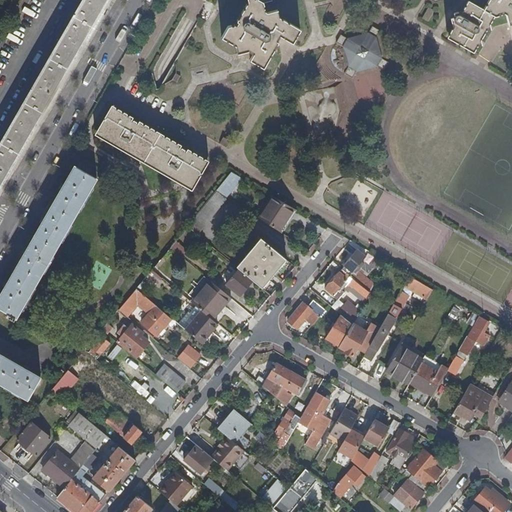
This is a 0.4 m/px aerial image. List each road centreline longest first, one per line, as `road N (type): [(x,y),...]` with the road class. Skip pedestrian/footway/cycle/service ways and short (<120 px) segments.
road 1 (residential): [(135,0),(0,240)]
road 2 (residential): [(261,329),(476,454)]
road 3 (residential): [(108,511),(261,329)]
